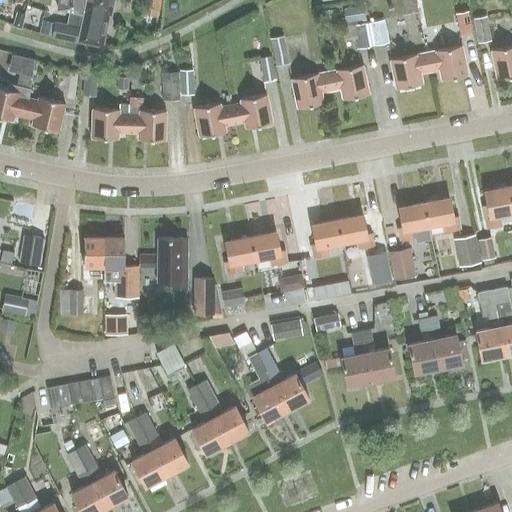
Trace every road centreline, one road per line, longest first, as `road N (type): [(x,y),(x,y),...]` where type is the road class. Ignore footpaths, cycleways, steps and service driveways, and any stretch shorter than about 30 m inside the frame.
road 1 (residential): [(0,164),(155,188),(511,123)]
road 2 (residential): [(350,511),(511,454)]
